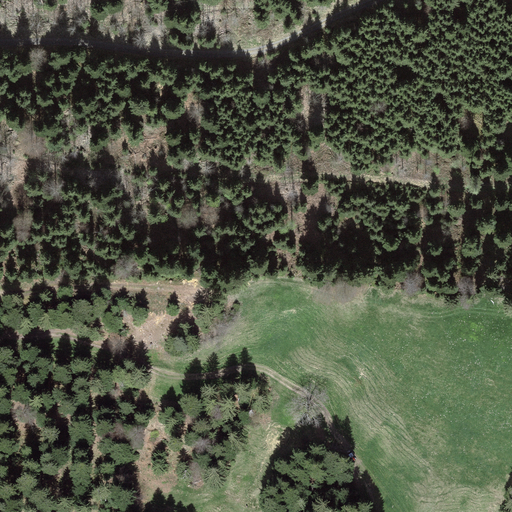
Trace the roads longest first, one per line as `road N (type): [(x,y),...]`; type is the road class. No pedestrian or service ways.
road 1 (track): [(0,147),(166,172),(469,190),(511,185)]
road 2 (track): [(0,335),(67,336),(175,377),(265,371),(325,413),(371,496),(370,511)]
road 3 (track): [(374,0),(251,52),(0,42)]
road 4 (track): [(0,296),(114,287),(209,292)]
